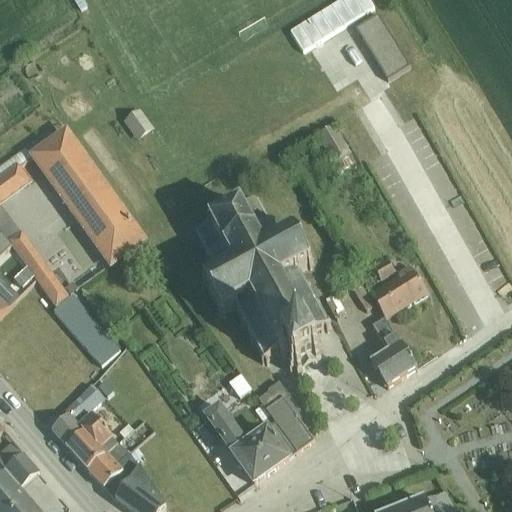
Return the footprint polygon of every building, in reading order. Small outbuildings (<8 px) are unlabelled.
[(304,56),(375,12),(367,0),(347,0),(291,35),(304,56)] [(411,70),(379,19),(356,33),(388,85),(411,70)] [(330,128),(312,138),(330,171),(349,161),(330,128)] [(140,247),(66,141),(43,157),(117,262),(140,247)] [(0,176),(0,243),(48,308),(66,295),(0,205),(0,204),(22,188),(9,170),(0,176)] [(209,230),(196,237),(209,263),(207,264),(208,266),(210,266),(218,280),(208,285),(207,283),(203,285),(204,292),(207,291),(221,316),(218,318),(219,321),(227,320),(226,317),(235,312),(244,329),(242,329),(243,332),(245,331),(253,346),(251,347),(252,349),(254,348),(264,365),(262,366),(263,369),(265,367),(267,370),(270,369),(268,366),(281,359),(282,365),(290,366),(294,372),(290,374),(291,377),(296,375),(299,380),(322,367),(319,362),(324,359),(323,357),(324,351),(321,344),(313,342),(326,334),(328,337),(330,336),(328,333),(331,331),(330,329),(328,330),(319,313),(321,312),(320,309),(317,311),(309,296),(312,294),(310,292),(308,293),(299,277),(308,273),(309,275),(313,273),(312,270),(314,268),(313,265),(310,266),(297,242),(299,241),(298,237),(282,245),(274,230),(276,229),(275,227),(271,229),(257,203),(246,210),(244,208),(241,210),(240,208),(238,209),(239,211),(213,226),(211,223),(209,225),(209,230)] [(381,297),(395,321),(435,297),(421,273),(381,297)] [(355,298),(367,311),(375,303),(363,291),(355,298)] [(0,294),(0,328),(17,312),(0,294)] [(57,313),(99,372),(121,356),(79,297),(57,313)] [(338,298),(327,304),(336,320),(346,315),(338,298)] [(382,342),(394,332),(385,321),(373,331),(382,342)] [(395,385),(419,366),(405,347),(381,366),(395,385)] [(97,379),(69,402),(83,420),(112,397),(97,379)] [(276,389),(257,406),(302,456),(321,439),(276,389)] [(264,485),(295,461),(273,432),(254,446),(225,409),(213,418),(264,485)] [(136,412),(124,423),(129,429),(122,435),(129,443),(148,425),(136,412)] [(160,511),(78,422),(63,436),(132,511),(220,511),(231,505),(207,478),(169,511),(160,511)] [(154,439),(138,453),(148,465),(164,450),(154,439)] [(57,511),(66,504),(21,460),(5,476),(41,511),(57,511)] [(438,511),(434,501),(403,511),(438,511)]
